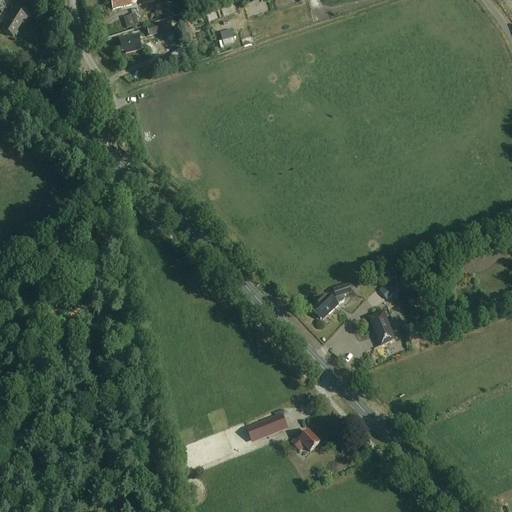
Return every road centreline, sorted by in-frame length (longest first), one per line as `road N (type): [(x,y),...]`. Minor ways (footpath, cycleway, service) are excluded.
road 1 (primary): [(459,511),(206,247),(94,148)]
road 2 (track): [(100,208),(163,511)]
road 3 (track): [(0,438),(98,212)]
road 4 (unclassified): [(94,148),(113,104),(87,58),(71,0)]
road 5 (track): [(0,290),(120,192)]
